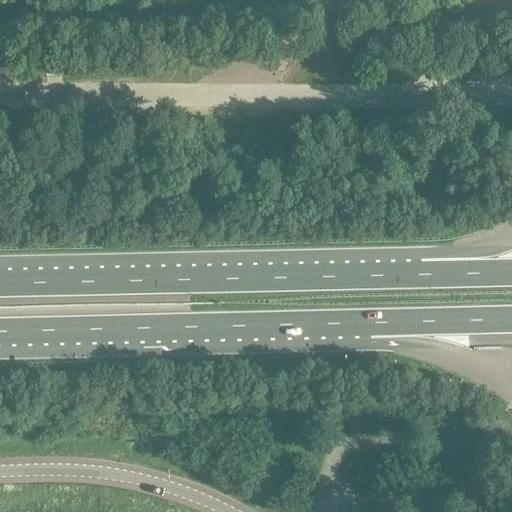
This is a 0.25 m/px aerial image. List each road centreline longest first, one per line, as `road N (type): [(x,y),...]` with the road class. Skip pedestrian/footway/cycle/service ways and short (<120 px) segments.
road 1 (unclassified): [(0,90),(511,97)]
road 2 (trunk): [(415,272),(0,283)]
road 3 (trunk): [(0,332),(367,325)]
road 4 (tertiary): [(217,511),(153,483),(38,467),(0,470)]
road 5 (trunk): [(367,325),(511,322)]
road 6 (trunk): [(367,325),(485,369)]
